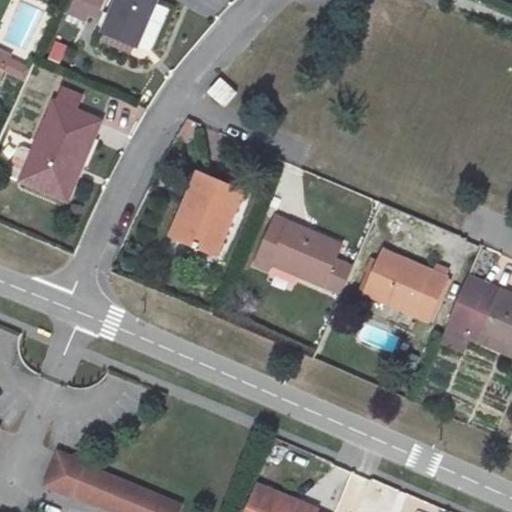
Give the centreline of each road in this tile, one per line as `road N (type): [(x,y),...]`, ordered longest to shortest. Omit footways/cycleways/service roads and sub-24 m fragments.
road 1 (residential): [(511,499),(68,306)]
road 2 (residential): [(268,0),(174,98),(68,306)]
